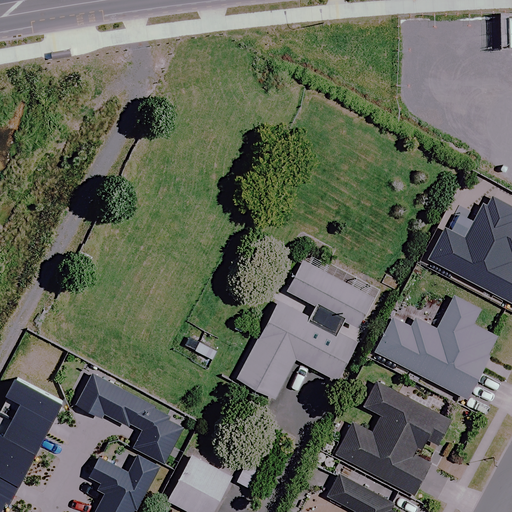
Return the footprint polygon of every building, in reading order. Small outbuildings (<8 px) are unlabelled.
[(67,51),(48,55),(50,62),(68,58),(67,51)] [(444,227),(426,260),(511,304),(511,262),(511,260),(511,206),(491,195),(486,205),(482,203),(463,237),(444,227)] [(354,343),(341,335),(348,322),(359,327),(374,299),(299,259),(284,288),(313,303),(306,315),(276,299),(233,380),(272,401),(293,362),(333,383),(354,343)] [(391,317),(373,352),(459,397),(466,401),(489,356),(487,355),(496,337),(492,334),(472,324),(480,310),(452,295),(436,328),(415,317),(410,327),(391,317)] [(20,408),(52,425),(70,390),(38,374),(23,366),(14,383),(29,391),(20,408)] [(94,367),(77,400),(104,414),(106,410),(130,423),(132,419),(144,425),(134,444),(166,460),(185,423),(170,415),(172,411),(157,403),(158,401),(94,367)] [(413,496),(430,463),(413,455),(416,448),(420,450),(426,441),(437,446),(451,420),(448,419),(375,381),(361,407),(379,416),(371,432),(352,421),(333,455),(413,496)] [(45,438),(52,425),(20,408),(12,423),(0,416),(0,454),(29,470),(45,438)] [(279,435),(264,427),(251,451),(266,459),(279,435)] [(214,511),(236,470),(196,450),(172,496),(203,511),(214,511)] [(18,491),(29,470),(0,454),(0,496),(7,500),(14,488),(18,491)] [(159,467),(135,455),(127,472),(98,456),(86,479),(98,484),(95,491),(102,494),(92,511),(132,511),(133,511),(135,511),(159,467)] [(261,463),(245,457),(235,482),(251,489),(261,463)] [(394,511),(390,510),(394,504),(338,474),(336,476),(324,497),(353,511),(394,511)]
